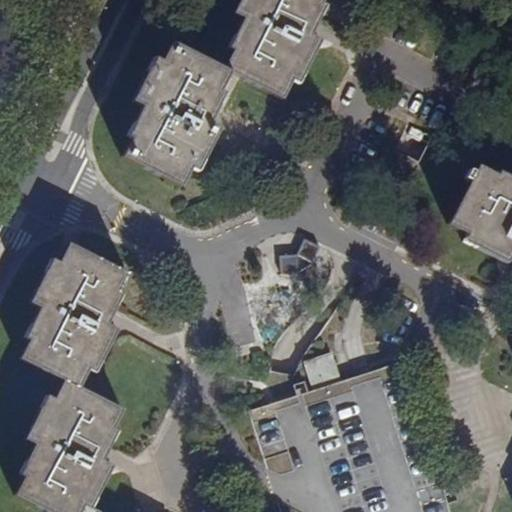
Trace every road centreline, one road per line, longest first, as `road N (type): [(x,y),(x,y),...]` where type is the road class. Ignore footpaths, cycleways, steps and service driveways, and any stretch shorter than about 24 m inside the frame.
road 1 (residential): [(176,226),(166,322),(195,421),(240,473),(302,511)]
road 2 (residential): [(257,181),(364,28),(471,82)]
road 3 (residential): [(257,181),(446,283),(431,320)]
road 4 (residential): [(126,0),(40,178)]
road 5 (residential): [(40,178),(176,226)]
